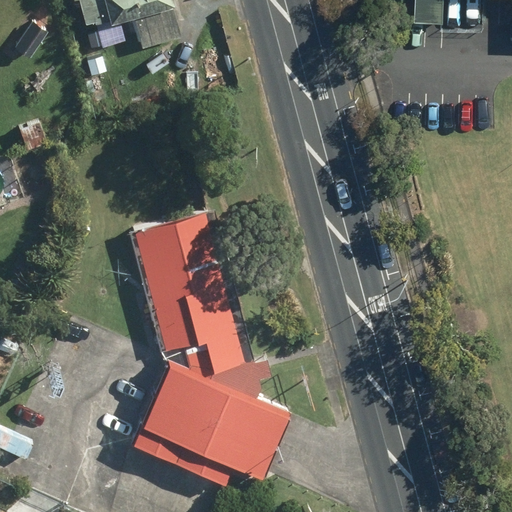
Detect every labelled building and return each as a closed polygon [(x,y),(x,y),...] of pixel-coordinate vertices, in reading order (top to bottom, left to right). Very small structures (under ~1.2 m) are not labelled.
[(135,10),(173,1),(173,0),(78,0),(85,23),(135,10)] [(417,0),(417,14),(446,15),(446,0),(417,0)] [(182,33),(174,1),(173,1),(135,10),(143,43),(182,33)] [(207,41),(211,76),(229,74),(225,39),(207,41)] [(133,436),(224,476),(233,455),(263,468),(276,439),(290,406),(255,391),(258,387),(259,383),(259,378),(258,374),(270,371),(268,363),(266,355),(254,358),(253,354),(219,221),(211,223),(207,207),(132,226),(166,355),(167,357),(133,436)]
